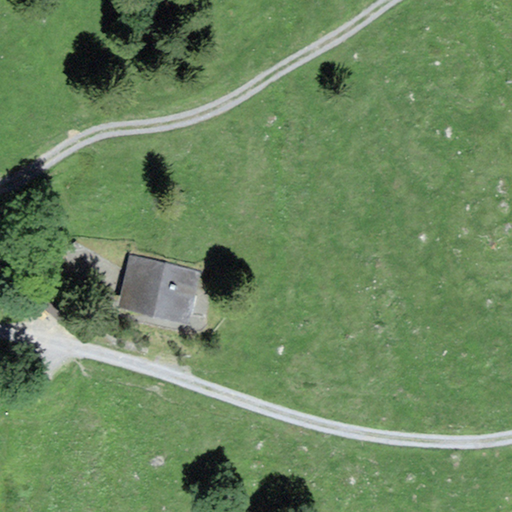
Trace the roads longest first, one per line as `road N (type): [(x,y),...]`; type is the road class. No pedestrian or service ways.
road 1 (track): [(0,185),(90,136),(191,120),(393,0)]
road 2 (track): [(91,350),(370,436),(511,437)]
